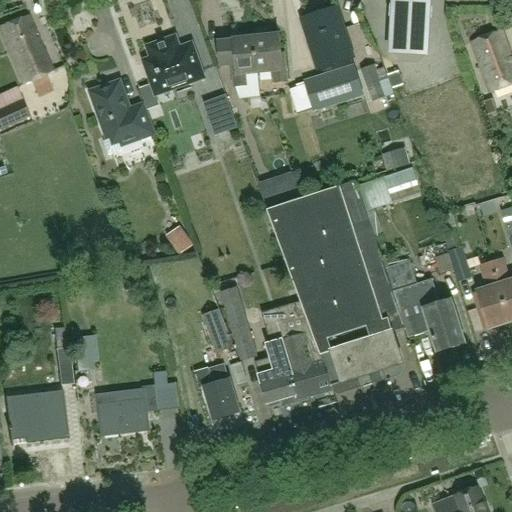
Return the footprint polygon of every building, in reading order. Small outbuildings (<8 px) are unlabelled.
[(431,1),(403,0),(391,0),(389,56),(429,57),(431,1)] [(338,8),(305,19),(311,37),(309,38),(319,68),(351,58),(345,37),(344,37),(341,29),(344,28),(338,8)] [(29,16),(1,28),(24,84),(53,72),(29,16)] [(511,61),(501,31),(471,42),(490,93),(511,84),(511,61)] [(176,35),(144,47),(148,58),(140,61),(154,100),(207,81),(193,42),(180,47),(176,35)] [(280,35),(255,37),(256,50),(259,73),(274,72),(275,83),(288,82),(286,53),(282,53),(280,35)] [(236,41),(228,42),(220,43),(222,65),(233,64),(235,87),(249,86),(248,74),(259,73),(256,50),(255,37),(235,39),(236,41)] [(355,65),(305,81),(315,112),(365,96),(355,65)] [(383,86),(375,65),(360,70),(372,103),(387,97),(383,86)] [(400,72),(389,76),(393,89),(404,85),(400,72)] [(120,82),(90,92),(107,141),(104,142),(109,156),(122,151),(120,147),(154,135),(143,105),(130,110),(120,82)] [(0,109),(27,98),(23,89),(0,99),(0,109)] [(226,96),(202,105),(214,138),(238,129),(226,96)] [(22,102),(0,110),(0,131),(29,119),(22,102)] [(248,124),(259,154),(269,150),(258,120),(248,124)] [(403,154),(384,160),(387,171),(407,165),(403,154)] [(267,211),(302,304),(309,325),(321,355),(332,351),(342,383),(403,363),(393,332),(405,329),(385,270),(381,257),(366,212),(420,195),(415,176),(412,169),(384,177),(358,185),(357,182),(302,200),(267,211)] [(511,213),(510,208),(500,211),(508,238),(507,240),(511,251),(511,213)] [(453,213),(438,217),(442,231),(457,226),(453,213)] [(193,247),(180,227),(166,237),(179,256),(193,247)] [(458,249),(447,252),(451,262),(453,270),(458,284),(472,279),(462,247),(458,249)] [(409,262),(401,265),(398,252),(381,257),(385,270),(405,329),(407,336),(430,329),(438,353),(465,343),(451,300),(440,304),(432,279),(416,285),(409,262)] [(503,259),(492,263),(505,307),(511,304),(511,280),(510,281),(503,259)] [(511,304),(505,307),(492,263),(481,267),(488,288),(477,291),(478,293),(473,294),(485,330),(511,321),(511,304)] [(240,363),(258,358),(237,288),(219,293),(240,363)] [(266,326),(275,358),(255,363),(259,377),(268,406),(322,389),(312,358),(321,355),(309,325),(302,304),(262,315),(266,326)] [(216,355),(234,349),(220,310),(202,317),(216,355)] [(73,385),(68,349),(70,349),(67,333),(54,335),(57,351),(61,387),(73,385)] [(84,338),(74,339),(77,366),(100,363),(97,336),(84,338)] [(208,370),(212,385),(204,388),(214,421),(241,413),(231,380),(229,380),(225,365),(213,369),(208,370)] [(100,405),(104,435),(138,432),(137,421),(147,420),(146,414),(158,412),(156,387),(143,389),(144,401),(100,405)] [(65,406),(9,413),(13,446),(69,440),(65,406)] [(511,476),(509,469),(485,477),(495,506),(511,500),(511,476)] [(486,511),(478,489),(458,497),(455,498),(460,511),(459,511),(486,511)]
